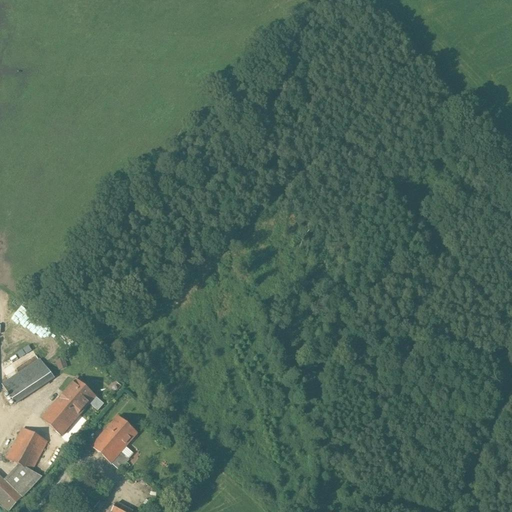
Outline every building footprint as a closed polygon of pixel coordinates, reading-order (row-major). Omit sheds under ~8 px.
[(40,320),(40,321),(25,309),(18,318),(44,339),(51,329),(40,320)] [(63,359),(56,362),(59,368),(66,365),(63,359)] [(40,360),(2,385),(15,404),(54,378),(46,368),(40,360)] [(75,380),(62,395),(82,412),(89,404),(95,397),(75,380)] [(82,412),(62,395),(54,404),(74,422),(82,412)] [(104,405),(95,397),(89,404),(98,411),(104,405)] [(54,404),(41,420),(61,437),(74,422),(54,404)] [(118,417),(100,437),(120,454),(121,453),(137,434),(118,417)] [(23,429),(7,459),(6,459),(19,466),(31,472),(47,442),(23,429)] [(120,454),(100,437),(91,447),(111,464),(120,454)] [(120,454),(111,464),(119,471),(128,459),(121,453),(120,454)] [(5,480),(0,475),(0,502),(9,511),(22,497),(41,477),(40,477),(31,472),(19,466),(5,480)] [(91,511),(98,502),(71,484),(64,495),(88,511),(91,511)] [(155,505),(146,500),(140,510),(143,511),(150,511),(152,510),(155,505)]
